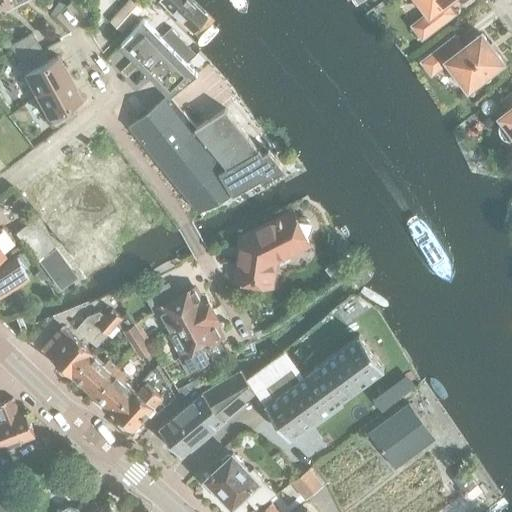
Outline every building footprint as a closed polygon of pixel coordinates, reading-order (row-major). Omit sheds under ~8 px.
[(0,0),(5,9),(20,0),(0,0)] [(133,0),(126,0),(110,20),(123,31),(143,8),(133,0)] [(214,21),(192,0),(158,0),(199,38),(214,21)] [(413,0),(414,0),(415,2),(416,3),(417,4),(418,5),(419,6),(421,6),(423,7),(424,7),(429,12),(413,24),(422,35),(453,12),(445,1),(446,0),(413,0)] [(167,95),(195,72),(181,59),(191,49),(170,27),(161,36),(144,18),(121,44),(167,95)] [(31,31),(9,44),(19,60),(41,49),(31,31)] [(447,60),(452,66),(451,69),(451,70),(452,72),(452,74),(453,75),(454,76),(455,77),(456,78),(458,79),(459,80),(462,80),(468,87),(503,61),(481,32),(462,47),(454,36),(423,60),(432,71),(447,60)] [(19,60),(17,62),(34,93),(68,75),(56,54),(46,59),(41,49),(19,60)] [(70,102),(80,97),(68,75),(34,93),(51,125),(75,112),(70,102)] [(511,89),(500,99),(508,109),(500,115),(502,119),(501,120),(500,121),(499,123),(499,125),(498,127),(498,129),(499,131),(499,133),(501,135),(502,137),(504,138),(506,139),(509,140),(510,140),(511,140),(511,139),(511,89)] [(171,95),(170,93),(167,95),(130,125),(198,212),(231,192),(219,171),(259,147),(225,109),(197,125),(171,95)] [(259,147),(219,171),(231,192),(232,194),(260,177),(262,181),(285,166),(270,148),(264,152),(259,147)] [(309,242),(305,235),(307,234),(308,233),(309,232),(310,230),(311,228),(311,227),(311,225),(310,223),(310,222),(309,220),(308,219),(306,218),(305,217),(303,216),(301,216),(300,216),(298,216),(296,217),(293,210),(242,235),(235,279),(270,285),(274,259),(309,242)] [(57,290),(76,275),(32,217),(15,231),(57,290)] [(157,227),(122,247),(129,259),(164,239),(157,227)] [(0,292),(26,274),(14,255),(0,264),(0,292)] [(171,330),(211,308),(204,296),(201,298),(195,286),(176,296),(168,281),(145,294),(154,310),(158,307),(171,330)] [(96,346),(121,316),(111,308),(106,314),(100,309),(88,315),(76,328),(96,346)] [(211,308),(171,330),(183,353),(178,355),(187,372),(210,359),(202,344),(221,334),(214,322),(218,320),(211,308)] [(123,331),(135,349),(147,333),(138,320),(123,331)] [(71,374),(92,350),(63,325),(42,349),(71,374)] [(147,333),(135,349),(128,355),(133,363),(140,358),(141,358),(153,350),(148,343),(152,341),(147,333)] [(302,375),(266,402),(290,436),(382,368),(384,367),(359,334),(302,375)] [(71,374),(94,394),(119,366),(109,357),(105,362),(92,350),(71,374)] [(283,350),(247,377),(257,391),(258,392),(265,402),(266,402),(302,375),(283,350)] [(94,394),(114,411),(135,387),(124,378),(128,374),(119,366),(94,394)] [(182,455),(257,391),(247,377),(246,376),(240,367),(202,391),(159,428),(182,455)] [(114,411),(133,428),(162,396),(145,381),(137,390),(135,387),(114,411)] [(0,447),(35,434),(25,409),(19,411),(12,395),(0,400),(0,447)] [(409,402),(402,407),(369,431),(395,466),(435,437),(409,402)] [(222,461),(205,477),(207,479),(207,483),(212,489),(216,489),(232,506),(244,495),(256,508),(277,492),(254,466),(250,469),(233,450),(231,452),(227,452),(222,457),(222,461)] [(323,484),(310,467),(291,481),(304,498),(323,484)] [(464,492),(475,483),(464,468),(453,477),(464,492)] [(0,511),(23,511),(22,507),(12,511),(0,483),(0,511)] [(98,506),(95,499),(78,508),(71,504),(63,508),(62,511),(112,511),(112,510),(116,508),(112,499),(98,506)] [(281,511),(271,501),(259,511),(310,511),(307,508),(301,511),(281,511)]
